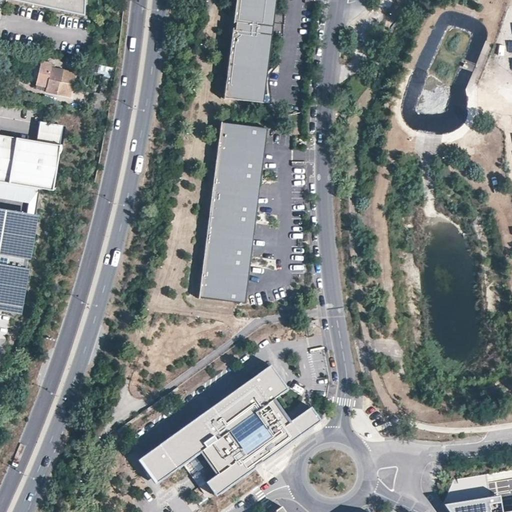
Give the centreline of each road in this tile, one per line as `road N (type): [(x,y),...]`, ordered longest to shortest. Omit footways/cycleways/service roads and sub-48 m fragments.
road 1 (primary): [(28,511),(73,391),(133,175),(160,0)]
road 2 (primary): [(138,0),(123,112),(67,350),(0,508)]
road 3 (residential): [(345,400),(324,153),(338,0)]
